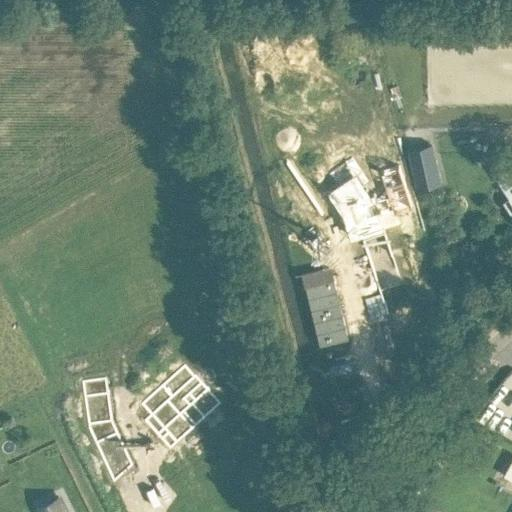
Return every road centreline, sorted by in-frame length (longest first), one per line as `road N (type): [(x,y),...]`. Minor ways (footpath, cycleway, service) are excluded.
road 1 (track): [(191,0),(327,511)]
road 2 (unclassified): [(332,511),(511,329)]
